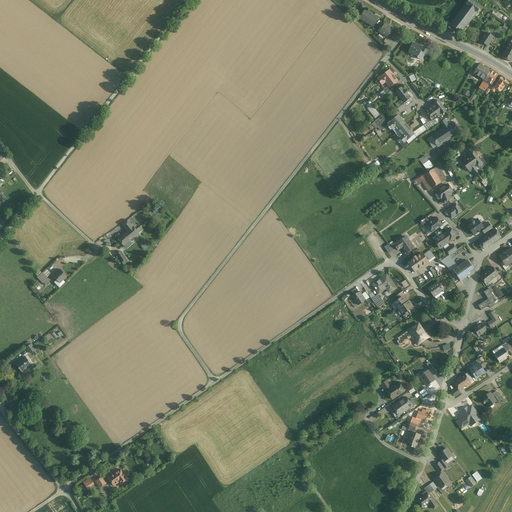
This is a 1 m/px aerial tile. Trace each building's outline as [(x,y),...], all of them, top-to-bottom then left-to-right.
[(481,7),(470,0),(468,0),(463,7),(474,16),(481,7)] [(463,7),(450,25),(461,33),(474,16),(463,7)] [(372,14),(365,10),(359,19),(366,23),(372,14)] [(378,18),(372,14),(366,23),(373,27),(378,18)] [(392,28),(385,23),(382,28),(379,32),(387,37),(392,28)] [(493,37),(486,33),(481,41),(484,44),(486,46),(487,45),(487,46),(493,37)] [(387,37),(384,42),(385,43),(384,45),(388,48),(390,46),(389,45),(392,40),(387,37)] [(418,46),(413,44),(413,43),(412,43),(408,52),(418,57),(422,47),(418,46)] [(511,59),(511,53),(506,50),(502,57),(511,62),(511,59)] [(474,61),(466,56),(463,61),(472,66),(474,61)] [(490,70),(479,64),(474,73),(484,80),(490,70)] [(389,70),(377,79),(378,80),(376,81),(378,85),(380,83),(382,85),(385,82),(386,83),(388,86),(390,87),(398,81),(389,70)] [(498,75),(490,70),(484,80),(479,88),(484,91),(485,89),(486,89),(485,89),(488,85),(486,84),(488,82),(492,85),(497,75),(498,75)] [(509,83),(501,77),(494,87),(496,89),(500,92),(505,85),(507,86),(509,83)] [(388,86),(383,90),(384,91),(387,94),(392,90),(390,87),(388,86)] [(402,87),(400,88),(400,87),(394,91),(395,92),(398,96),(399,97),(400,97),(406,92),(402,87)] [(406,92),(400,97),(401,100),(404,103),(406,102),(407,103),(410,100),(409,99),(411,98),(406,92)] [(438,100),(433,103),(434,104),(431,106),(439,117),(446,111),(438,100)] [(439,117),(431,106),(425,111),(432,121),(439,117)] [(390,122),(387,124),(389,125),(396,134),(406,125),(398,115),(390,122)] [(387,119),(379,126),(383,130),(389,125),(387,124),(390,122),(387,119)] [(444,119),(440,123),(444,128),(446,126),(448,125),(444,119)] [(424,127),(427,130),(435,124),(432,121),(424,127)] [(448,125),(446,126),(453,137),(460,132),(454,121),(451,123),(448,125)] [(406,125),(396,134),(403,142),(404,143),(406,141),(414,134),(413,132),(406,125)] [(423,126),(413,132),(414,134),(417,137),(418,136),(427,130),(424,127),(423,126)] [(444,128),(431,136),(438,147),(453,137),(446,126),(444,128)] [(406,141),(408,144),(417,137),(414,134),(406,141)] [(473,151),(469,154),(470,154),(462,160),(470,172),(472,170),(476,167),(478,166),(482,164),(473,151)] [(427,158),(421,162),(428,170),(433,166),(427,158)] [(446,179),(438,166),(434,169),(442,182),(446,179)] [(483,177),(476,167),(472,170),(479,180),(483,177)] [(433,169),(423,175),(432,188),(442,182),(434,169),(433,169)] [(432,188),(423,175),(420,177),(428,190),(432,188)] [(446,203),(447,202),(449,201),(455,198),(453,196),(452,197),(450,195),(454,192),(448,183),(436,192),(442,201),(442,202),(443,204),(445,204),(446,203)] [(456,204),(447,210),(452,218),(461,212),(456,204)] [(427,217),(420,222),(424,227),(427,224),(431,222),(427,217)] [(431,222),(427,224),(424,227),(429,234),(432,232),(442,225),(437,218),(431,222)] [(469,224),(467,226),(474,235),(481,230),(485,235),(493,229),(488,222),(483,225),(477,218),(474,221),(472,220),(470,222),(469,224)] [(127,220),(122,224),(126,229),(131,225),(127,220)] [(131,225),(126,229),(128,231),(118,239),(120,242),(125,238),(126,238),(136,230),(133,226),(133,227),(131,225)] [(438,238),(435,240),(435,239),(435,240),(434,240),(440,248),(450,241),(457,236),(451,228),(438,238)] [(495,229),(486,235),(487,236),(478,242),(484,249),(501,237),(495,229)] [(136,230),(126,238),(125,238),(120,242),(124,246),(125,245),(129,241),(139,233),(136,230)] [(414,248),(406,236),(394,244),(398,250),(402,247),(407,253),(414,248)] [(453,245),(446,250),(449,255),(457,250),(453,245)] [(457,250),(449,255),(452,259),(464,251),(461,247),(457,250)] [(126,259),(121,251),(116,255),(122,262),(126,259)] [(416,257),(422,266),(428,262),(422,253),(416,257)] [(511,262),(505,253),(499,257),(503,262),(506,266),(507,265),(511,262)] [(449,255),(442,260),(444,264),(447,262),(452,259),(449,255)] [(422,266),(416,257),(415,256),(413,257),(413,258),(414,259),(408,263),(415,272),(422,266)] [(462,265),(458,268),(458,267),(453,270),(460,281),(468,276),(466,273),(473,269),(468,260),(462,264),(462,265)] [(454,262),(450,265),(453,270),(458,267),(454,262)] [(506,266),(503,262),(500,263),(505,271),(509,268),(507,265),(506,266)] [(493,267),(480,277),(482,279),(481,280),(483,283),(484,282),(485,284),(499,274),(493,267)] [(67,276),(61,270),(54,277),(60,283),(67,276)] [(460,281),(453,270),(448,274),(450,277),(455,284),(460,281)] [(50,280),(43,273),(37,278),(43,283),(44,282),(46,285),(50,280),(50,281),(50,280)] [(387,275),(373,284),(379,293),(386,289),(389,293),(396,288),(387,275)] [(438,282),(428,289),(434,297),(443,290),(444,290),(438,282)] [(504,295),(497,285),(494,288),(501,297),(504,295)] [(488,299),(478,306),(481,310),(496,301),(489,289),(484,292),(488,299)] [(443,290),(434,297),(435,298),(444,292),(443,290)] [(360,291),(352,296),(358,305),(366,300),(360,291)] [(385,304),(377,294),(371,299),(378,309),(385,304)] [(402,297),(394,303),(398,308),(406,303),(406,302),(402,297)] [(408,301),(406,302),(406,303),(398,308),(400,310),(402,314),(405,313),(408,311),(413,307),(410,303),(408,301)] [(495,315),(491,318),(492,320),(495,325),(500,322),(495,315)] [(418,323),(408,331),(412,337),(415,341),(416,340),(419,344),(428,337),(418,323)] [(482,323),(474,329),(478,336),(486,330),(482,323)] [(408,331),(398,338),(399,340),(397,341),(400,345),(412,337),(408,331)] [(31,344),(26,348),(30,353),(32,351),(35,349),(31,344)] [(504,348),(494,355),(500,363),(509,356),(506,352),(508,350),(504,344),(502,346),(504,348)] [(25,356),(16,364),(22,372),(32,365),(25,356)] [(483,356),(475,361),(478,364),(479,363),(480,365),(486,361),(483,356)] [(478,364),(469,370),(475,379),(485,372),(480,365),(479,363),(478,364)] [(428,370),(420,376),(426,386),(435,379),(428,370)] [(465,374),(453,383),(457,388),(459,390),(466,385),(467,387),(472,383),(465,374)] [(386,380),(381,384),(386,391),(391,387),(386,380)] [(391,387),(386,391),(392,400),(405,391),(399,382),(391,387)] [(490,392),(482,397),(486,402),(485,403),(488,407),(497,401),(490,392)] [(429,394),(422,399),(426,404),(433,399),(429,394)] [(406,397),(399,402),(405,410),(412,406),(409,401),(406,397)] [(399,402),(392,407),(396,411),(398,415),(399,415),(405,410),(399,402)] [(467,410),(464,412),(463,412),(459,415),(461,418),(462,418),(466,425),(471,422),(475,422),(476,418),(479,416),(472,406),(467,409),(467,410)] [(461,418),(457,422),(461,428),(466,425),(462,418),(461,418)] [(417,425),(410,423),(408,428),(415,431),(417,425)] [(420,435),(412,431),(407,443),(412,445),(411,447),(415,448),(420,435)] [(501,445),(498,448),(503,454),(507,451),(501,445)] [(447,448),(439,454),(443,460),(444,461),(445,461),(452,455),(447,448)] [(444,461),(443,460),(439,462),(444,469),(448,466),(445,461),(444,461)] [(439,462),(435,465),(440,472),(444,469),(439,462)] [(120,469),(108,478),(114,486),(117,483),(120,481),(121,483),(127,479),(120,469)] [(472,475),(477,482),(482,478),(477,471),(472,475)] [(449,482),(443,473),(435,479),(441,488),(449,482)] [(84,482),(88,488),(96,483),(91,477),(84,482)] [(104,477),(98,481),(102,487),(108,483),(104,477)] [(475,484),(471,478),(467,481),(471,487),(475,484)] [(427,493),(417,501),(422,507),(429,502),(434,509),(438,506),(433,499),(432,499),(428,494),(428,493),(427,493)]
